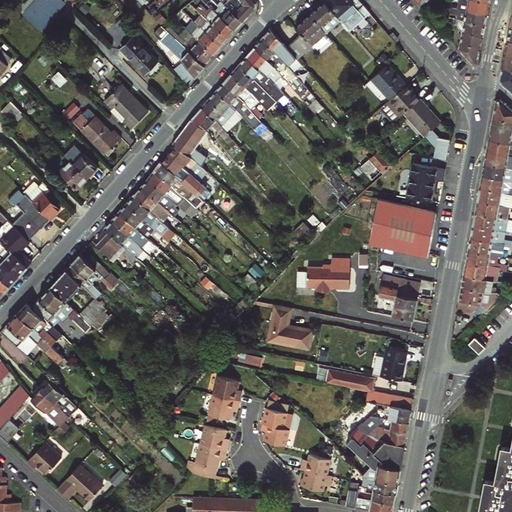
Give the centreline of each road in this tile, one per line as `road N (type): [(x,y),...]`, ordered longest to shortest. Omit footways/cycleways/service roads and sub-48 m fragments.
road 1 (secondary): [(279,6),(0,318)]
road 2 (tertiary): [(406,511),(480,111)]
road 3 (secondary): [(379,0),(480,111)]
road 4 (unknown): [(90,216),(0,131)]
road 5 (residential): [(294,511),(283,478),(250,441),(252,402)]
